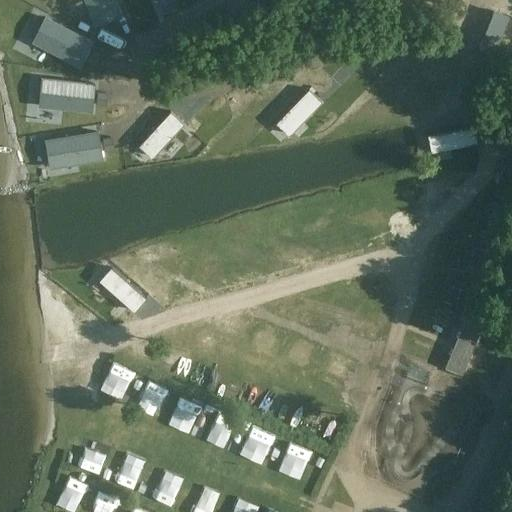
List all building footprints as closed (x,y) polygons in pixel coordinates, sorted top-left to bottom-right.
[(85,8),(81,0),(79,0),(69,4),(73,13),(85,8)] [(120,14),(114,0),(85,0),(94,24),(120,14)] [(176,8),(173,0),(169,0),(160,4),(164,13),(176,8)] [(92,41),(54,22),(41,46),(78,66),(92,41)] [(101,54),(91,49),(85,60),(94,65),(101,54)] [(429,64),(372,113),(384,127),(441,79),(429,64)] [(228,95),(174,166),(247,152),(307,72),(234,92),(228,95)] [(94,83),(53,79),(49,106),(91,111),(94,83)] [(275,119),(290,133),(321,101),(306,87),(275,119)] [(107,92),(97,91),(95,104),(106,105),(107,92)] [(138,143),(151,156),(184,124),(170,111),(138,143)] [(428,132),(431,149),(480,141),(477,123),(428,132)] [(101,159),(97,132),(57,138),(62,165),(101,159)] [(112,137),(102,138),(104,151),(114,149),(112,137)] [(411,166),(368,183),(425,214),(469,175),(411,166)] [(368,183),(308,200),(374,248),(425,214),(368,183)] [(308,200),(249,216),(299,273),(374,248),(308,200)] [(249,216),(190,233),(248,289),(299,273),(249,216)] [(190,233),(124,252),(186,307),(248,289),(190,233)] [(109,262),(97,278),(140,312),(152,297),(109,262)] [(276,291),(271,311),(291,316),(296,296),(276,291)] [(213,321),(229,328),(238,308),(222,301),(213,321)] [(325,333),(332,314),(310,306),(304,326),(325,333)] [(368,340),(374,323),(353,316),(347,333),(368,340)] [(481,328),(464,321),(445,367),(462,374),(481,328)] [(285,349),(310,357),(316,337),(291,329),(285,349)] [(346,336),(345,345),(366,350),(368,340),(346,336)] [(142,363),(148,344),(128,338),(122,356),(142,363)] [(334,348),(326,366),(347,375),(354,357),(334,348)] [(178,355),(167,370),(180,380),(192,364),(178,355)] [(111,361),(105,379),(128,387),(134,369),(111,361)] [(143,375),(135,394),(156,403),(164,384),(143,375)] [(446,402),(400,380),(370,444),(401,458),(409,441),(422,447),(429,431),(432,433),(446,402)] [(285,422),(296,397),(278,389),(267,414),(285,422)] [(187,397),(184,417),(201,418),(203,399),(187,397)] [(319,434),(327,415),(306,406),(298,425),(319,434)] [(216,407),(210,425),(230,432),(236,414),(216,407)] [(256,456),(268,430),(247,420),(235,446),(256,456)] [(292,442),(288,464),(314,469),(319,447),(292,442)] [(97,469),(102,454),(83,448),(78,463),(97,469)] [(113,455),(105,476),(126,484),(134,464),(113,455)] [(148,495),(164,499),(171,471),(155,467),(148,495)] [(157,511),(158,511),(104,490),(95,511),(157,511)] [(183,497),(179,506),(195,511),(198,511),(201,504),(183,497)] [(253,511),(254,510),(231,502),(227,511),(253,511)]
